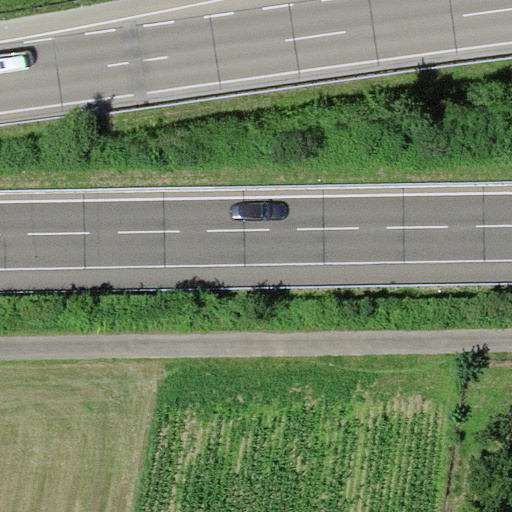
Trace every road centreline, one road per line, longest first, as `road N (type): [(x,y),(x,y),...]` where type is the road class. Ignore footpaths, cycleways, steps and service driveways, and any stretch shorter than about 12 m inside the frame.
road 1 (motorway): [(511,6),(0,78)]
road 2 (motorway): [(0,235),(511,226)]
